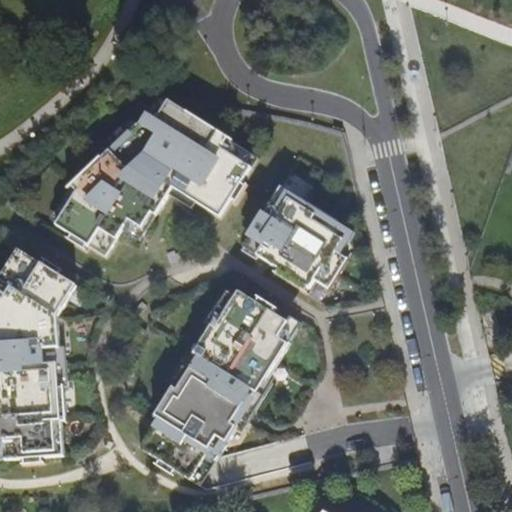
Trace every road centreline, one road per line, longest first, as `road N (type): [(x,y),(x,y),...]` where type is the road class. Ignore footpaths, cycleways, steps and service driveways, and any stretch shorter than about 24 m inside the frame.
road 1 (residential): [(471,511),(385,134)]
road 2 (residential): [(226,0),(218,46),(249,85),(338,107),(385,134)]
road 3 (residential): [(385,134),(370,34),(352,0)]
